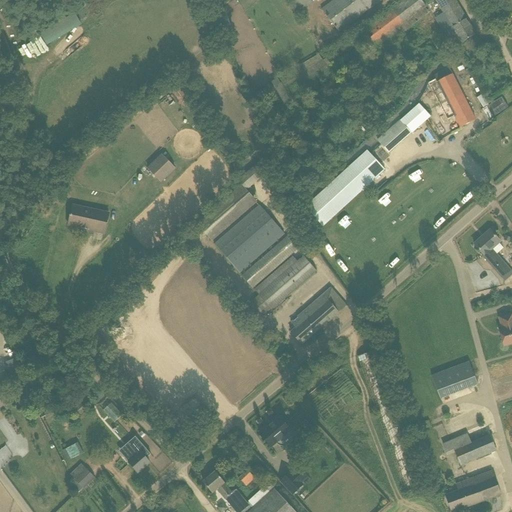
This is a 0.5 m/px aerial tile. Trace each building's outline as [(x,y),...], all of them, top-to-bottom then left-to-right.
[(289,0),(299,13),(315,0),(289,0)] [(335,0),(322,10),(339,32),(381,0),(335,0)] [(421,0),(404,0),(357,36),(369,51),(427,7),(421,0)] [(455,0),(436,0),(436,1),(444,15),(441,17),(441,18),(438,20),(447,37),(455,33),(461,43),(476,35),(455,0)] [(75,13),(41,34),(48,45),(82,24),(75,13)] [(307,77),(325,65),(318,54),(300,66),(307,77)] [(476,120),(449,67),(434,76),(435,80),(429,83),(448,120),(454,116),(460,128),(476,120)] [(272,81),(284,103),(291,99),(279,77),(272,81)] [(508,108),(501,98),(487,107),(493,118),(508,108)] [(389,152),(431,116),(420,103),(378,139),(389,152)] [(306,208),(310,213),(323,227),(385,170),(368,151),(306,208)] [(176,168),(162,154),(147,168),(161,182),(176,168)] [(239,181),(242,185),(197,224),(211,241),(257,202),(247,190),(271,169),(263,160),(239,181)] [(73,205),(72,211),(69,226),(105,234),(109,212),(73,205)] [(239,273),(284,234),(260,205),(214,244),(239,273)] [(482,256),(502,279),(511,271),(492,249),(500,242),(490,231),(474,245),(484,255),(482,256)] [(252,289),(298,249),(287,237),(242,277),(252,289)] [(304,257),(295,265),(290,260),(255,290),(260,295),(244,309),(255,322),(270,309),(271,309),(316,270),(304,257)] [(291,332),(302,345),(347,306),(331,289),(292,323),(296,328),(291,332)] [(120,308),(88,335),(164,424),(188,403),(163,374),(171,368),(120,308)] [(500,331),(504,347),(511,344),(511,314),(499,318),(503,330),(500,331)] [(377,350),(358,357),(405,493),(424,486),(377,350)] [(13,358),(4,362),(10,370),(17,366),(13,358)] [(440,399),(478,385),(469,362),(432,376),(440,399)] [(307,396),(326,422),(361,395),(342,370),(307,396)] [(77,418),(88,408),(82,402),(72,412),(77,418)] [(291,431),(280,418),(260,435),(271,448),(291,431)] [(461,466),(497,451),(484,420),(448,436),(461,466)] [(146,452),(136,440),(130,446),(133,450),(124,457),(129,463),(138,473),(150,463),(143,455),(146,452)] [(255,446),(251,442),(246,447),(249,451),(255,446)] [(78,443),(66,448),(71,458),(83,453),(78,443)] [(92,487),(80,461),(67,467),(79,493),(92,487)] [(299,468),(293,474),(291,472),(281,481),(293,495),(303,485),(301,483),(308,477),(299,468)] [(240,477),(245,484),(254,477),(249,470),(240,477)] [(454,511),(501,495),(493,471),(456,485),(458,491),(445,496),(451,511),(454,511)] [(216,472),(203,483),(212,493),(217,489),(236,511),(243,511),(250,506),(236,490),(232,493),(224,483),(216,472)] [(250,506),(243,511),(294,511),(271,486),(250,506)]
